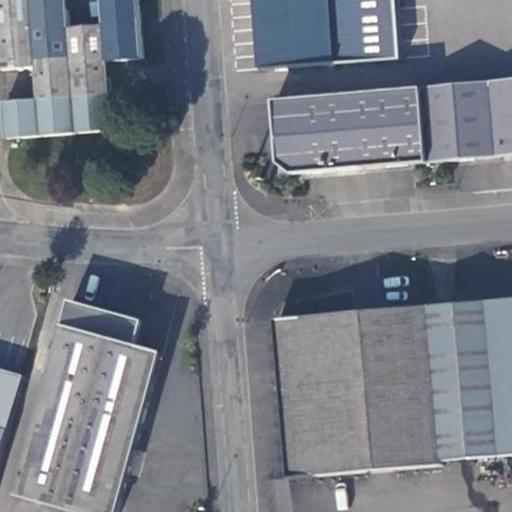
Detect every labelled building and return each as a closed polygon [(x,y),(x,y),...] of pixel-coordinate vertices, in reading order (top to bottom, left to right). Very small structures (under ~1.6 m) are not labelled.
[(0,0),(0,26),(4,71),(39,69),(41,102),(6,105),(9,141),(31,139),(116,132),(114,102),(110,63),(145,60),(140,0),(103,0),(106,27),(72,29),(68,0),(0,0)] [(258,0),(264,71),(404,61),(399,0),(258,0)] [(511,79),(278,102),(284,165),(298,176),(511,155),(511,79)] [(511,301),(456,306),(469,460),(511,456),(511,301)] [(120,511),(129,483),(164,354),(141,347),(147,323),(73,303),(20,498),(44,505),(42,511),(54,511),(56,508),(70,511),(120,511)] [(280,321),(294,479),(444,465),(444,462),(469,460),(456,306),(280,321)]
